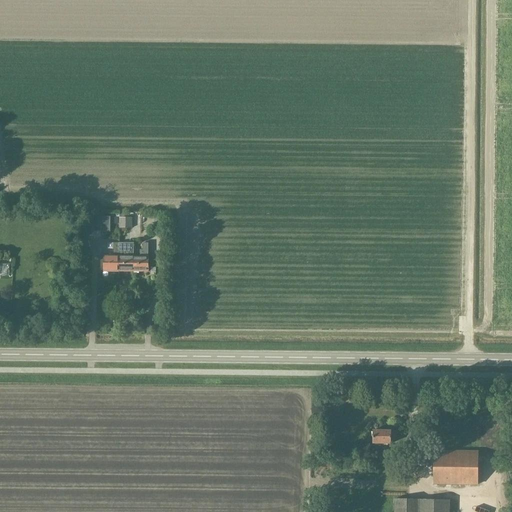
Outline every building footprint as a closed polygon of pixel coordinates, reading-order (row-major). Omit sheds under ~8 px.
[(119,228),(132,227),(132,217),(119,217),(119,228)] [(162,231),(163,217),(154,217),(154,231),(162,231)] [(109,233),(109,218),(91,218),(91,233),(109,233)] [(119,271),(119,243),(113,243),(113,250),(114,250),(114,256),(105,256),(104,256),(100,256),(100,270),(104,270),(104,271),(119,271)] [(133,243),(126,243),(119,243),(119,271),(133,271),(133,256),(133,243)] [(133,271),(147,271),(147,272),(148,272),(148,256),(148,243),(143,243),(143,249),(139,250),(139,256),(133,256),(133,271)] [(397,440),(397,431),(391,431),(391,430),(373,430),(372,443),(391,444),(391,440),(397,440)] [(477,485),(478,452),(434,451),(433,484),(477,485)] [(448,511),(449,500),(394,499),(394,511),(448,511)]
